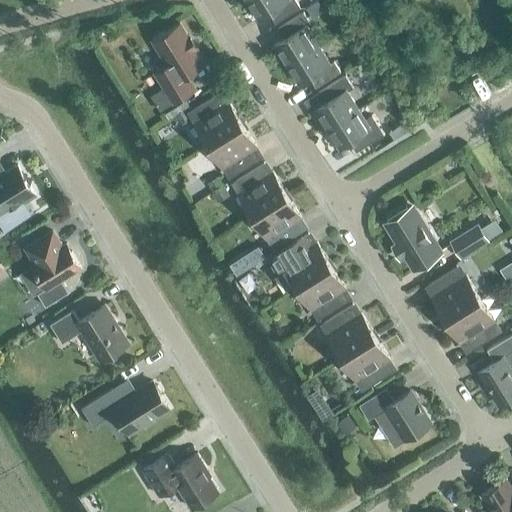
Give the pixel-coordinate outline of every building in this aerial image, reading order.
[(246,0),(258,19),(269,12),(275,23),(300,7),(296,0),(246,0)] [(303,11),(287,22),(278,27),(285,37),(274,44),(287,63),(318,44),(306,25),(310,22),(303,11)] [(155,72),(173,101),(195,88),(187,74),(205,63),(180,23),(152,40),(168,64),(155,72)] [(318,44),(287,63),(299,83),(309,76),(316,87),(341,71),(334,60),(330,63),(318,44)] [(358,108),(346,89),(352,85),(345,74),(304,101),(310,111),(315,108),(327,128),(358,108)] [(194,121),(208,144),(242,122),(228,100),(226,102),(219,91),(191,109),(198,119),(194,121)] [(365,119),(358,108),(327,128),(339,147),(349,141),(356,151),(384,134),(372,114),(365,119)] [(257,145),(242,122),(208,144),(223,167),(226,165),(233,175),(261,158),(254,147),(257,145)] [(239,192),(253,215),(287,193),(273,171),(270,172),(263,162),(236,179),(242,190),(239,192)] [(0,163),(0,218),(1,218),(8,229),(32,213),(25,201),(36,193),(18,164),(6,172),(0,163)] [(301,216),(287,193),(253,215),(267,237),(271,235),(277,246),(305,228),(298,218),(301,216)] [(406,254),(414,267),(440,250),(413,207),(387,223),(398,242),(393,245),(401,257),(406,254)] [(493,220),(481,228),(487,239),(500,231),(493,220)] [(460,256),(487,239),(481,228),(479,225),(452,242),(460,256)] [(32,264),(47,287),(38,293),(45,305),(69,291),(61,279),(82,266),(67,243),(62,245),(53,230),(26,247),(36,262),(32,264)] [(297,285),(317,273),(331,264),(317,241),(314,243),(308,232),(280,250),(286,261),(275,268),(289,291),(297,285)] [(259,246),(249,252),(256,262),(265,256),(259,246)] [(315,306),(321,316),(349,299),(343,288),(346,287),(331,264),(317,273),(297,285),(312,308),(315,306)] [(456,266),(428,283),(435,294),(432,295),(446,318),(480,297),(466,274),(463,276),(456,266)] [(480,297),(446,318),(460,341),(463,339),(470,350),(498,332),(491,322),(494,319),(480,297)] [(352,303),(324,321),(331,331),(327,333),(342,356),(376,335),(361,312),(359,314),(352,303)] [(129,342),(105,304),(79,320),(73,310),(51,323),(62,342),(82,329),(101,359),(129,342)] [(494,361),(479,370),(500,404),(511,396),(511,370),(509,365),(511,363),(511,333),(487,349),(494,361)] [(356,379),(359,377),(366,387),(394,370),(387,359),(390,357),(376,335),(342,356),(356,379)] [(154,418),(170,408),(161,394),(162,390),(158,384),(155,384),(153,380),(120,401),(112,388),(82,407),(93,425),(116,411),(130,433),(145,424),(148,425),(153,421),(154,418)] [(386,387),(359,404),(368,419),(386,408),(405,438),(431,422),(410,389),(394,399),(386,387)] [(144,468),(157,490),(174,479),(192,507),(219,490),(205,467),(207,466),(198,452),(176,465),(168,453),(144,468)] [(511,511),(511,486),(506,478),(481,494),(492,511),(511,511)]
